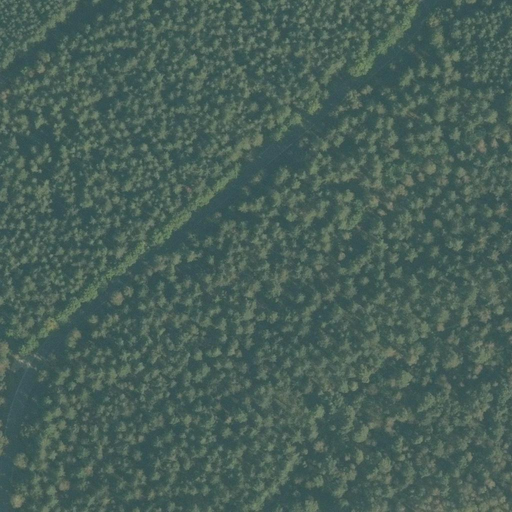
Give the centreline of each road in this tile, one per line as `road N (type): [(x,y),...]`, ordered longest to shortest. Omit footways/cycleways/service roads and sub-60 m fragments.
road 1 (unclassified): [(429,0),(387,54),(47,349),(13,417),(1,511)]
road 2 (track): [(265,511),(390,359),(421,340),(511,314)]
road 3 (track): [(104,0),(0,87)]
